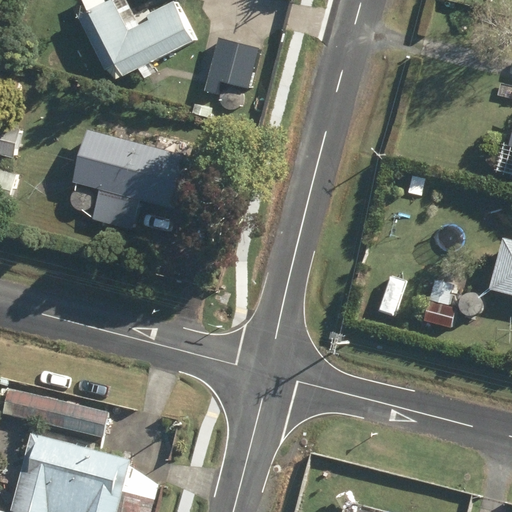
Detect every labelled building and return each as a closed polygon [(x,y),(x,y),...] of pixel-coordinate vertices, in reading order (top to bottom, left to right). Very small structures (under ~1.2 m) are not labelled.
[(182,3),(154,17),(157,23),(148,28),(133,0),(127,0),(86,21),(113,73),(117,71),(123,83),(147,71),(151,79),(161,74),(157,66),(202,42),(182,3)] [(19,37),(14,49),(27,54),(31,42),(19,37)] [(276,76),(260,71),(265,51),(223,40),(213,80),(255,91),(256,89),(271,93),(276,76)] [(0,132),(0,154),(20,160),(28,133),(2,126),(0,132)] [(82,185),(108,192),(100,221),(139,231),(147,201),(183,211),(197,159),(96,132),(82,185)] [(0,171),(0,205),(14,209),(23,178),(0,171)] [(439,237),(433,259),(451,264),(458,242),(439,237)] [(511,249),(501,291),(511,294),(511,249)] [(429,323),(456,331),(461,311),(452,308),(458,287),(440,282),(429,323)] [(472,314),(476,313),(479,311),(482,308),(484,305),(484,301),(483,297),(481,294),(478,291),(474,290),(470,290),(467,292),(464,294),(462,297),(461,301),(461,304),(462,308),(465,311),(468,313),(472,314)] [(16,388),(10,413),(109,436),(115,412),(16,388)] [(32,511),(158,511),(165,484),(136,463),(137,458),(39,432),(19,508),(32,511)] [(399,511),(352,499),(348,511),(399,511)]
